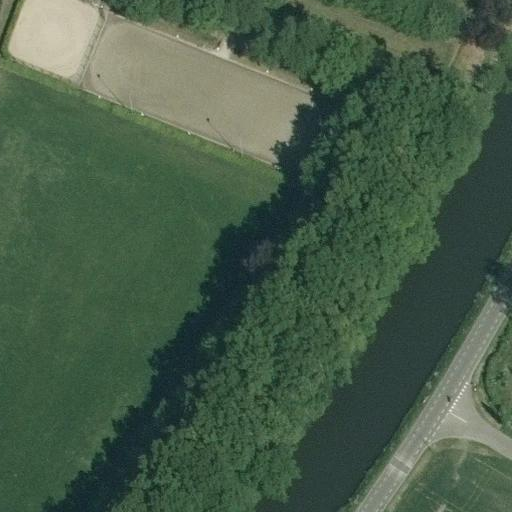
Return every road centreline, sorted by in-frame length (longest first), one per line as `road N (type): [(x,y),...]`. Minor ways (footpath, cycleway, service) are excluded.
road 1 (tertiary): [(437,407),(511,276)]
road 2 (tertiary): [(364,511),(437,407)]
